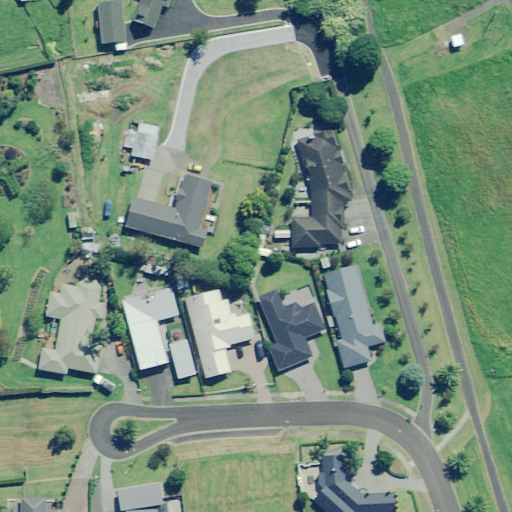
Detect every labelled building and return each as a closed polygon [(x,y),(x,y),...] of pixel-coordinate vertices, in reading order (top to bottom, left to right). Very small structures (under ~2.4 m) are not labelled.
[(154,26),(162,6),(171,9),(174,0),(143,0),(136,19),(154,26)] [(127,40),(124,1),(100,3),(103,42),(127,40)] [(461,31),(450,34),(454,47),(465,44),(461,31)] [(125,157),(127,146),(134,147),(132,156),(153,159),(159,127),(128,122),(124,145),(116,144),(114,155),(125,157)] [(343,242),(342,230),(346,230),(344,204),(354,203),(352,168),(347,168),(346,149),(343,150),(334,124),(299,139),(304,170),(310,170),(313,217),(292,218),(295,250),(321,248),(321,244),(343,242)] [(214,182),(187,174),(177,209),(136,198),(128,226),(204,248),(209,230),(201,228),(214,182)] [(77,226),(75,211),(66,212),(68,227),(77,226)] [(373,325),(358,266),(325,275),(341,339),(338,340),(345,367),(372,361),(368,346),(385,341),(381,323),(373,325)] [(186,273),(175,276),(178,290),(189,288),(186,273)] [(98,302),(100,291),(100,289),(100,287),(99,285),(98,283),(97,282),(96,280),(94,279),(93,279),(91,278),(89,278),(87,278),(85,279),(83,280),(82,281),(81,282),(79,284),(79,285),(78,287),(62,285),(61,294),(50,293),(47,316),(61,318),(56,349),(44,347),(40,370),(67,374),(68,368),(97,373),(101,345),(89,344),(93,317),(101,318),(103,303),(98,302)] [(179,315),(172,288),(123,301),(140,370),(168,363),(157,320),(179,315)] [(285,305),(278,288),(260,295),(279,343),(272,346),(282,371),(316,358),(307,337),(327,329),(316,300),(299,307),(296,300),(285,305)] [(256,338),(250,313),(238,316),(243,313),(243,312),(243,311),(244,310),(243,308),(243,307),(243,306),(242,305),(241,305),(240,304),(239,303),(238,303),(237,303),(236,303),(235,303),(234,304),(233,304),(232,305),(231,306),(231,307),(230,308),(228,300),(223,301),(220,290),(186,298),(206,378),(231,372),(225,350),(230,348),(229,344),(256,338)] [(180,340),(166,344),(175,380),(192,375),(183,341),(180,340)] [(397,511),(396,494),(361,493),(344,479),(345,456),(324,456),(323,490),(314,499),(328,511),(397,511)] [(164,505),(161,484),(120,491),(123,510),(127,510),(126,511),(157,511),(157,506),(164,505)] [(46,511),(47,498),(10,498),(9,511),(46,511)]
